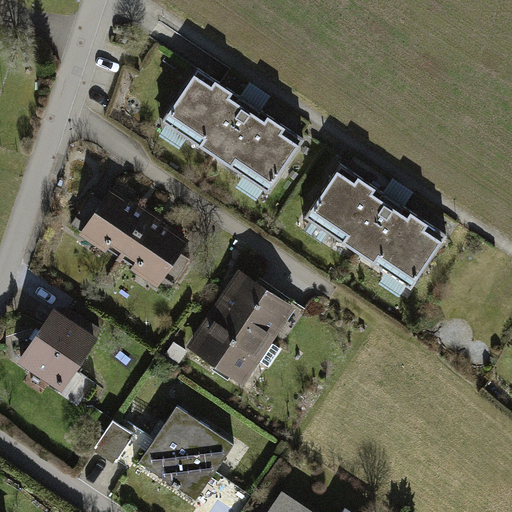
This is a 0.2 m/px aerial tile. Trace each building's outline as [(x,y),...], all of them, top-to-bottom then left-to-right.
[(308,134),(199,62),(160,120),(269,192),(308,134)] [(452,228),(344,160),(309,214),(418,283),(452,228)] [(153,216),(107,187),(76,236),(121,265),(153,216)] [(153,216),(121,265),(166,292),(197,243),(153,216)] [(302,305),(241,265),(186,349),(247,389),(302,305)] [(105,333),(52,299),(9,365),(62,399),(105,333)] [(239,440),(179,400),(138,461),(197,501),(239,440)] [(122,422),(97,444),(114,462),(138,440),(122,422)] [(339,511),(304,511),(278,495),(266,511),(342,511),(341,511),(339,511)]
